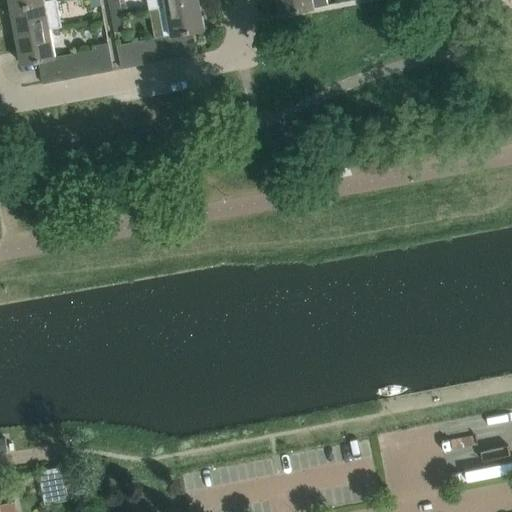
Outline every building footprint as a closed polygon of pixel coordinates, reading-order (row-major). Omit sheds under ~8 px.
[(8,0),(10,9),(45,2),(44,0),(8,0)] [(17,36),(50,30),(62,27),(56,0),(53,0),(45,2),(10,9),(13,20),(14,19),(17,36)] [(101,7),(99,0),(88,0),(90,9),(101,7)] [(108,0),(109,3),(112,17),(123,15),(119,0),(108,0)] [(199,0),(164,7),(169,35),(176,34),(188,31),(205,28),(203,15),(201,15),(199,0)] [(280,14),(314,7),(328,4),(328,3),(325,4),(324,0),(278,0),(279,1),(277,1),(280,14)] [(126,31),(123,15),(112,17),(115,33),(126,31)] [(50,57),(56,56),(50,30),(17,36),(19,50),(18,50),(21,63),(38,60),(50,57)] [(176,34),(181,57),(192,55),(188,31),(176,34)] [(164,36),(168,59),(181,57),(176,34),(169,35),(164,36)] [(152,38),(157,62),(168,59),(164,36),(152,38)] [(140,40),(145,64),(157,62),(152,38),(140,40)] [(129,42),(134,66),(145,64),(140,40),(129,42)] [(134,66),(129,42),(117,45),(121,68),(134,66)] [(113,70),(108,43),(95,46),(96,49),(100,73),(113,70)] [(96,49),(85,51),(89,75),(100,73),(96,49)] [(89,75),(85,51),(74,53),(79,77),(89,75)] [(66,79),(79,77),(74,53),(61,55),(66,79)] [(61,55),(56,56),(50,57),(55,81),(66,79),(61,55)] [(43,84),(55,81),(50,57),(38,60),(43,84)] [(48,469),(39,470),(39,471),(42,488),(52,487),(55,502),(68,500),(63,469),(62,466),(48,469)]
